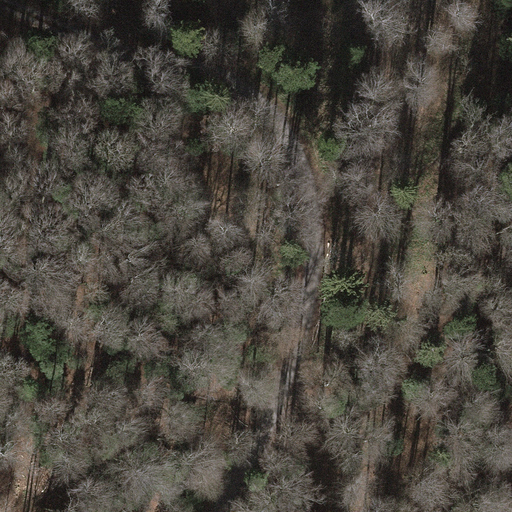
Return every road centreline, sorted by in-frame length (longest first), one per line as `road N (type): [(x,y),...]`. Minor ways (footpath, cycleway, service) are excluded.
road 1 (track): [(9,0),(227,76),(286,121),(327,178),(330,243),(310,329),(270,434),(221,511)]
road 2 (track): [(288,388),(336,511)]
